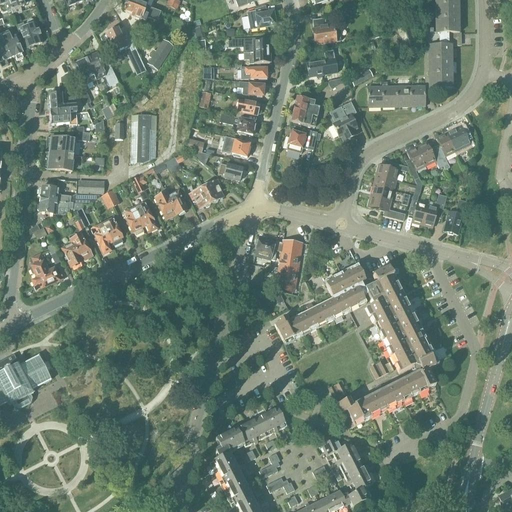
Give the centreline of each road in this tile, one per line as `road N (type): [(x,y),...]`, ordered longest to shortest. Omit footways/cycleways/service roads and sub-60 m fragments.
road 1 (residential): [(411,511),(386,457),(459,422),(475,354),(432,264),(434,251)]
road 2 (residential): [(9,327),(254,206)]
road 3 (residential): [(9,327),(32,103),(26,78)]
road 4 (residential): [(340,225),(358,163),(453,111),(485,73)]
road 5 (residential): [(254,206),(289,53),(288,0)]
road 6 (residential): [(205,396),(225,399),(279,371),(263,338),(232,355),(218,351)]
road 7 (tertiary): [(470,469),(511,312)]
road 8 (residential): [(218,351),(254,206)]
